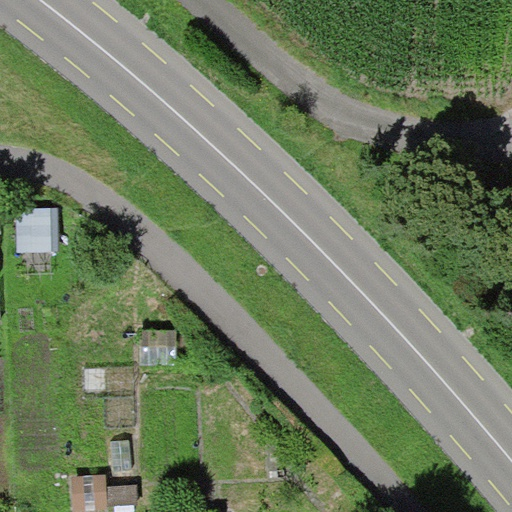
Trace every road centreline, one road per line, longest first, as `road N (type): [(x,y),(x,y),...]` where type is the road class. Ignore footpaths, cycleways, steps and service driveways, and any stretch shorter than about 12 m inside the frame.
road 1 (secondary): [(35,0),(215,154),(511,452)]
road 2 (track): [(405,511),(370,458),(167,243),(26,159),(0,160)]
road 3 (residential): [(511,141),(398,133),(227,0)]
